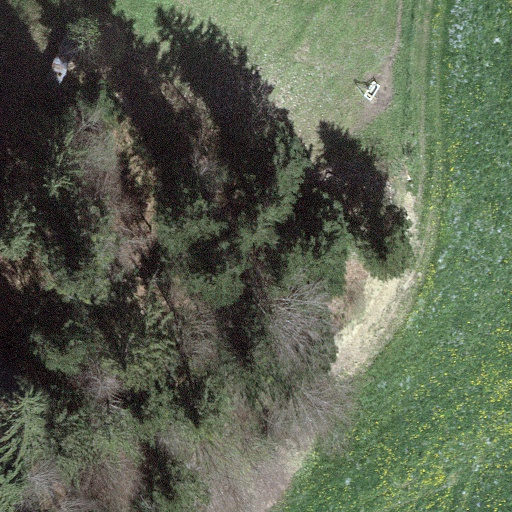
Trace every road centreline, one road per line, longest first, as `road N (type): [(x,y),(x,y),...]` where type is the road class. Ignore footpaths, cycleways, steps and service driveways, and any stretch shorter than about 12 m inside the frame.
road 1 (track): [(440,0),(431,97),(439,223),(433,265),(331,397),(267,511)]
road 2 (track): [(75,0),(0,194)]
